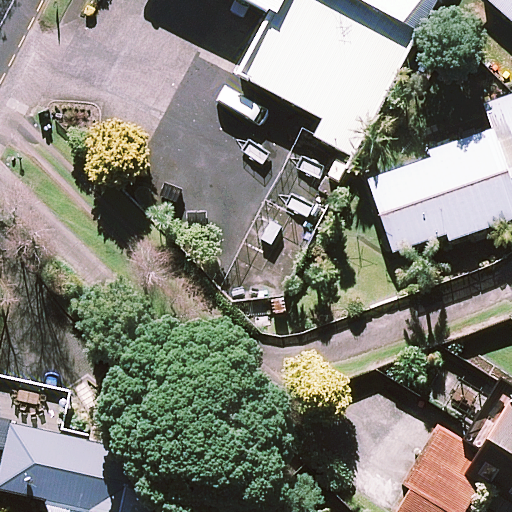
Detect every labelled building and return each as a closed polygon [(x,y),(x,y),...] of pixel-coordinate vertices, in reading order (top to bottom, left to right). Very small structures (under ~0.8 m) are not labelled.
[(436,0),(270,0),(266,10),(235,73),(323,118),(313,135),(354,154),(436,0)] [(246,0),(266,10),(270,0),(246,0)] [(511,0),(486,0),(511,23),(511,0)] [(511,217),(511,203),(488,133),(361,177),(389,259),(511,217)] [(511,511),(511,411),(482,460),(439,434),(391,511),(472,511),(480,500),(511,509),(511,511)] [(153,511),(166,458),(8,426),(0,475),(0,485),(86,509),(85,511),(153,511)]
